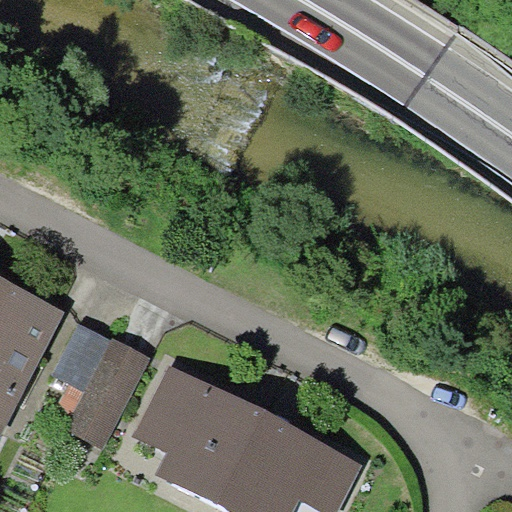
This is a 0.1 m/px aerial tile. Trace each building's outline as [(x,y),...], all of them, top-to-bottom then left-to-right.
[(66,310),(0,275),(0,434),(1,435),(66,310)] [(84,391),(110,338),(78,322),(52,375),(84,391)] [(105,448),(150,357),(110,338),(84,391),(65,429),(105,448)] [(155,472),(215,503),(263,410),(169,363),(132,434),(166,451),(155,472)] [(337,511),(363,462),(263,410),(215,503),(233,511),(293,511),(300,500),(322,511),(337,511)]
